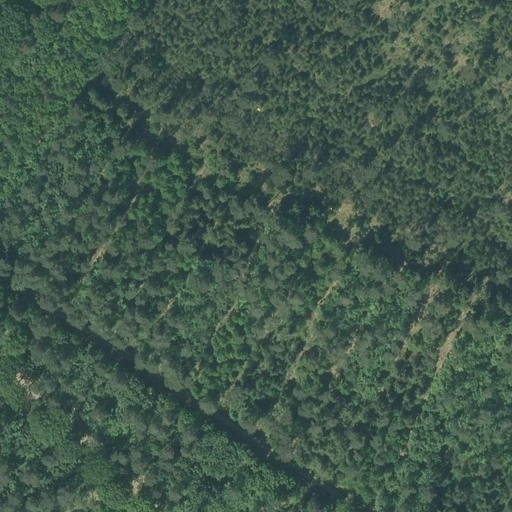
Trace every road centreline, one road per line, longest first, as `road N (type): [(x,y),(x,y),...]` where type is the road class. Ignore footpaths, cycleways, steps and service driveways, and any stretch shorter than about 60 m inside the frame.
road 1 (track): [(383,511),(0,267)]
road 2 (track): [(511,69),(378,0)]
